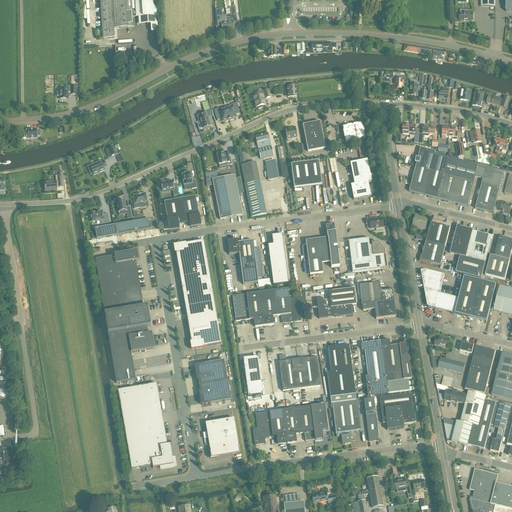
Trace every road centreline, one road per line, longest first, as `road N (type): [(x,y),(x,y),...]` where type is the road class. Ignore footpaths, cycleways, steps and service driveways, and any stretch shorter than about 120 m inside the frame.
road 1 (secondary): [(0,122),(79,111),(203,52),(285,34)]
road 2 (unclassified): [(196,477),(441,449)]
road 3 (unclassified): [(156,239),(397,205)]
road 4 (unclassified): [(156,239),(196,477)]
road 5 (secondary): [(511,62),(407,38),(285,34)]
road 6 (tertiary): [(193,151),(94,194),(0,204)]
road 7 (tertiary): [(193,151),(293,109),(366,103),(380,110)]
road 8 (unclassified): [(237,349),(412,326)]
road 9 (residential): [(511,126),(456,110),(387,106)]
road 10 (tertiary): [(441,449),(419,325)]
road 11 (tertiary): [(419,325),(397,205)]
